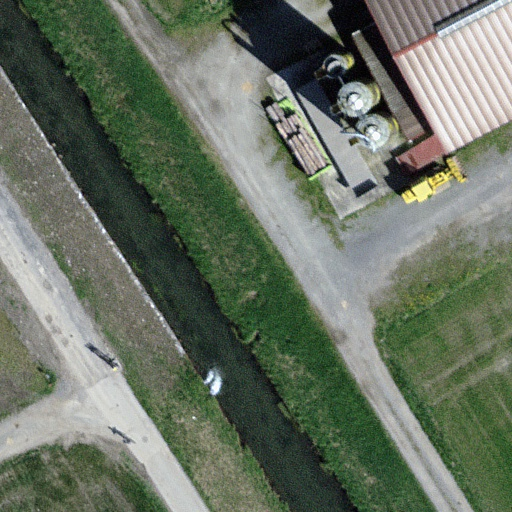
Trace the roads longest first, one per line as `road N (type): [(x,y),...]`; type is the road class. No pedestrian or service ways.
road 1 (track): [(456,511),(126,0)]
road 2 (unclassified): [(0,218),(190,511)]
road 3 (track): [(511,169),(447,200),(326,301)]
road 4 (track): [(179,81),(284,0)]
road 5 (track): [(0,452),(114,394)]
